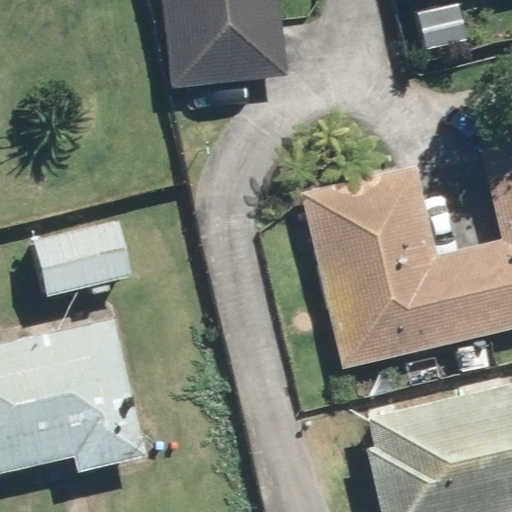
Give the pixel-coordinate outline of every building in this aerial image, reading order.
[(271,0),(161,0),(170,89),(280,77),(271,0)] [(434,251),(413,164),(297,192),(339,367),(511,325),(511,140),(486,147),(507,234),(434,251)] [(127,271),(114,219),(30,239),(43,292),(127,271)] [(114,314),(0,341),(0,470),(70,454),(74,468),(147,451),(114,314)] [(511,511),(511,380),(354,419),(376,511),(511,511)]
